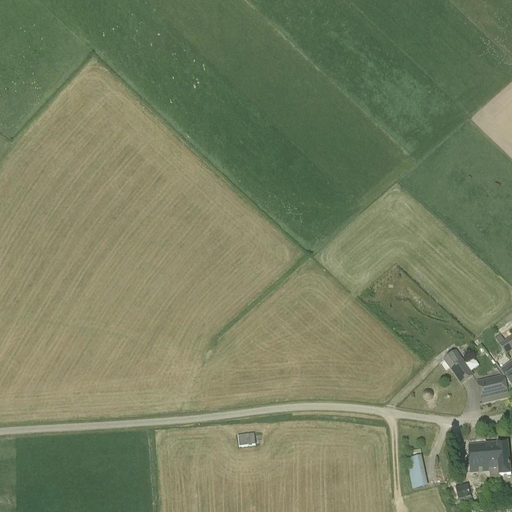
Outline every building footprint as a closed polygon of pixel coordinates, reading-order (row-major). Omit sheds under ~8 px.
[(511,337),(499,346),(505,355),(511,351),(511,337)] [(455,353),(444,361),(451,371),(455,368),(462,363),(455,353)] [(464,361),(470,372),(479,367),(473,356),(464,361)] [(511,362),(506,367),(511,374),(503,379),(503,378),(477,384),(482,405),(508,399),(507,394),(511,393),(511,392),(511,362)] [(472,377),(462,363),(455,368),(451,371),(461,385),(472,377)] [(254,435),(238,437),(240,448),(255,446),(254,435)] [(500,483),(500,477),(510,476),(508,444),(468,447),(470,474),(489,472),(490,484),(500,483)] [(407,461),(413,490),(427,487),(421,458),(407,461)]
